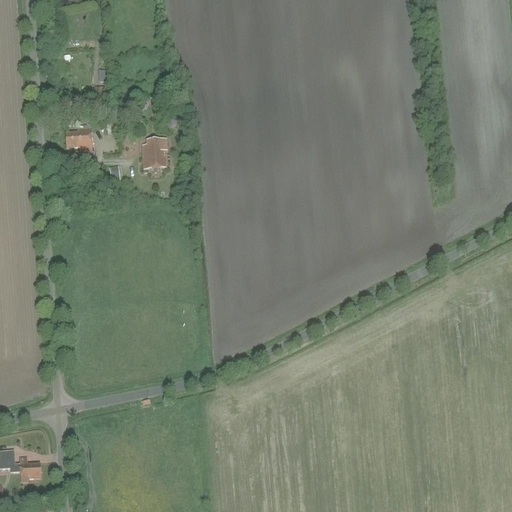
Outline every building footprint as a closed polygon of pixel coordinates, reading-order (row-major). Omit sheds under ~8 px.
[(90,134),(65,135),(66,153),(91,152),(90,134)] [(166,152),(166,141),(144,142),(144,146),(141,146),(142,170),(165,170),(164,152),(166,152)] [(122,168),(113,168),(113,180),(123,179),(122,168)] [(0,471),(13,471),(13,473),(21,473),(21,466),(18,466),(17,452),(0,453),(0,471)] [(22,466),(21,466),(21,473),(22,484),(33,483),(33,481),(46,480),(45,464),(31,465),(22,466)]
